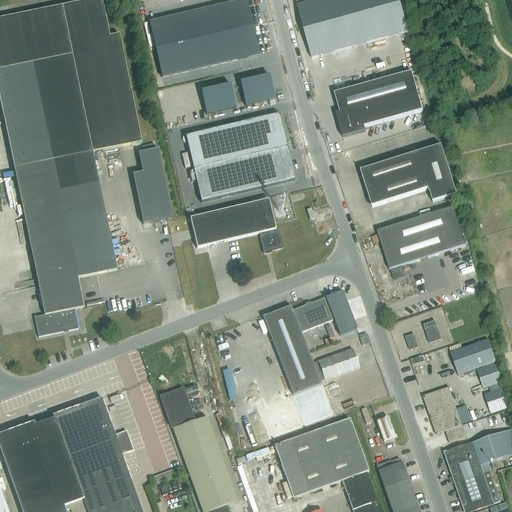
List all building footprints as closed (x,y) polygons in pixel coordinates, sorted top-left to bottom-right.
[(95,0),(0,19),(0,103),(44,316),(34,318),(38,338),(78,330),(74,311),(83,309),(77,279),(116,271),(92,154),(141,144),(119,36),(109,38),(101,0),(95,0)] [(311,59),(408,32),(398,0),(320,0),(297,7),(311,59)] [(246,1),(227,5),(230,19),(249,14),(246,1)] [(227,5),(217,7),(223,35),(233,32),(230,19),(227,5)] [(217,7),(207,10),(214,37),(223,35),(217,7)] [(207,10),(198,12),(204,39),(214,37),(207,10)] [(198,12),(188,14),(194,42),(204,39),(198,12)] [(188,14),(178,17),(184,44),(194,42),(188,14)] [(249,14),(230,19),(233,32),(253,28),(249,14)] [(178,17),(168,19),(175,46),(184,44),(178,17)] [(168,19),(159,21),(165,48),(175,46),(168,19)] [(159,21),(149,23),(155,51),(165,48),(159,21)] [(233,32),(223,35),(230,62),(259,55),(253,28),(233,32)] [(223,35),(214,37),(220,64),(230,62),(223,35)] [(214,37),(204,39),(210,67),(220,64),(214,37)] [(204,39),(194,42),(201,69),(210,67),(204,39)] [(194,42),(184,44),(191,71),(201,69),(194,42)] [(184,44),(175,46),(181,73),(191,71),(184,44)] [(175,46),(165,48),(171,76),(181,73),(175,46)] [(165,48),(155,51),(161,78),(171,76),(165,48)] [(419,70),(332,95),(337,115),(333,116),(340,139),(363,132),(362,129),(430,109),(419,70)] [(269,76),(240,83),(245,107),(275,100),(269,76)] [(230,85),(201,92),(206,116),(236,109),(230,85)] [(279,115),(186,137),(201,204),(295,182),(279,115)] [(441,147),(361,173),(372,208),(428,190),(433,203),(456,196),(441,147)] [(173,219),(158,150),(138,154),(142,174),(133,176),(143,225),(173,219)] [(278,230),(275,230),(268,201),(190,219),(197,250),(259,235),(263,254),(283,250),(278,230)] [(454,208),(378,233),(390,271),(466,246),(454,208)] [(342,292),(325,299),(339,336),(356,330),(342,292)] [(324,299),(292,312),(301,334),(332,322),(324,299)] [(301,334),(292,312),(290,307),(262,318),(293,396),(321,385),(320,383),(321,383),(314,364),(313,364),(301,334)] [(424,326),(430,345),(442,341),(435,322),(424,326)] [(359,337),(363,347),(370,344),(366,334),(359,337)] [(406,338),(410,352),(419,349),(414,335),(406,338)] [(451,353),(459,376),(477,370),(496,363),(488,340),(451,353)] [(353,350),(348,351),(324,360),(314,364),(321,383),(331,379),(359,369),(353,350)] [(477,370),(484,391),(503,384),(496,363),(477,370)] [(228,399),(235,397),(228,368),(221,370),(228,399)] [(185,394),(197,389),(195,384),(183,389),(185,394)] [(466,437),(471,435),(468,425),(463,427),(449,388),(423,398),(427,410),(436,435),(445,432),(449,444),(466,438),(466,437)] [(141,511),(132,485),(129,477),(127,470),(126,468),(123,462),(122,457),(121,456),(133,452),(126,432),(115,436),(112,428),(101,399),(52,417),(53,420),(35,426),(34,424),(0,436),(0,451),(21,511),(65,511),(70,510),(70,511),(141,511)] [(473,419),(491,414),(488,402),(469,408),(473,419)] [(228,511),(226,507),(237,503),(206,418),(172,430),(201,511),(228,511)] [(387,419),(377,422),(384,442),(394,438),(387,419)] [(375,503),(364,474),(368,472),(349,421),(275,448),(294,499),(342,482),(352,511),(374,511),(372,504),(375,503)] [(511,430),(473,444),(462,448),(446,453),(465,511),(475,511),(501,503),(488,465),(511,456),(511,430)] [(399,460),(377,467),(392,511),(418,511),(403,463),(401,464),(399,460)] [(178,477),(175,470),(153,478),(156,485),(178,477)]
